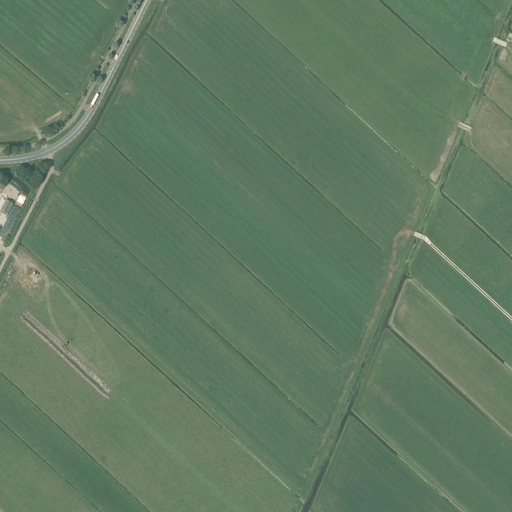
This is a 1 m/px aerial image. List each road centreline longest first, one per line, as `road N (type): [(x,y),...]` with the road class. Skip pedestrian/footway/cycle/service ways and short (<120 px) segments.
road 1 (secondary): [(0,160),(68,138),(147,0)]
road 2 (track): [(511,319),(414,233)]
